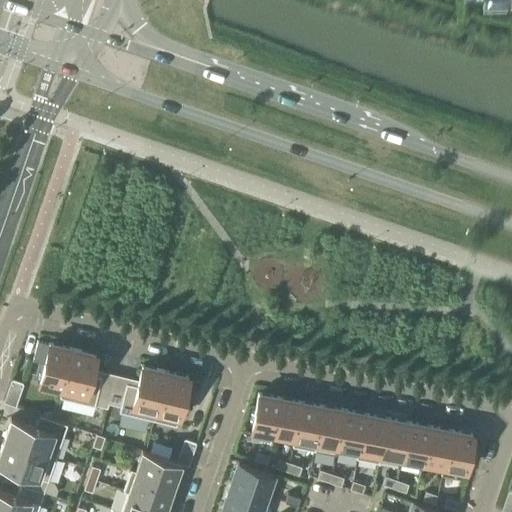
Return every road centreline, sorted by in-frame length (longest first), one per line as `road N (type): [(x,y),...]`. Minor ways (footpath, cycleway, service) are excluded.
road 1 (secondary): [(61,68),(511,227)]
road 2 (secondary): [(511,177),(165,52)]
road 3 (residential): [(0,337),(10,306),(247,361)]
road 4 (residential): [(247,361),(511,411)]
road 5 (residential): [(247,361),(195,511)]
